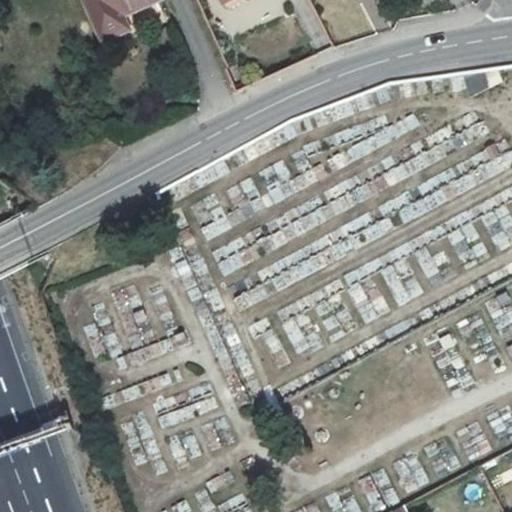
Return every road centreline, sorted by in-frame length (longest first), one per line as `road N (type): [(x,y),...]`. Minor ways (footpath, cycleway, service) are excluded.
road 1 (tertiary): [(231,127),(393,58),(511,36)]
road 2 (tertiary): [(0,251),(231,127)]
road 3 (residential): [(178,0),(231,127)]
